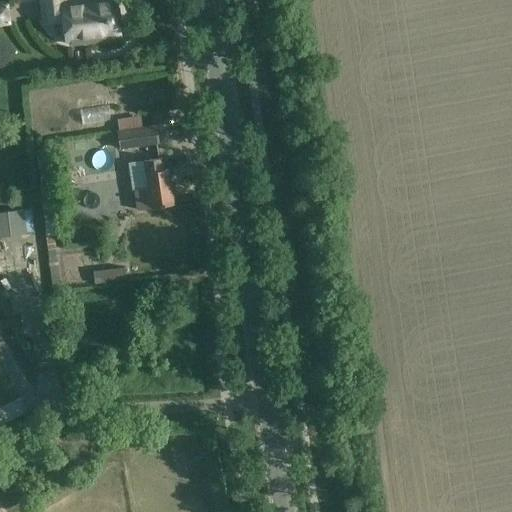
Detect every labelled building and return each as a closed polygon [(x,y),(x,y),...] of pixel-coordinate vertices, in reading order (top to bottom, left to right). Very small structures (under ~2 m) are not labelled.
[(116,1),(65,7),(63,7),(65,21),(67,40),(97,37),(98,42),(116,40),(115,35),(120,35),(116,1)] [(99,118),(101,129),(123,125),(121,114),(99,118)] [(157,126),(117,132),(120,149),(160,143),(157,126)] [(174,205),(169,170),(164,171),(162,159),(145,162),(149,189),(136,191),(138,210),(174,205)] [(0,210),(0,236),(13,235),(11,210),(0,210)] [(76,284),(109,278),(107,266),(74,272),(76,284)]
